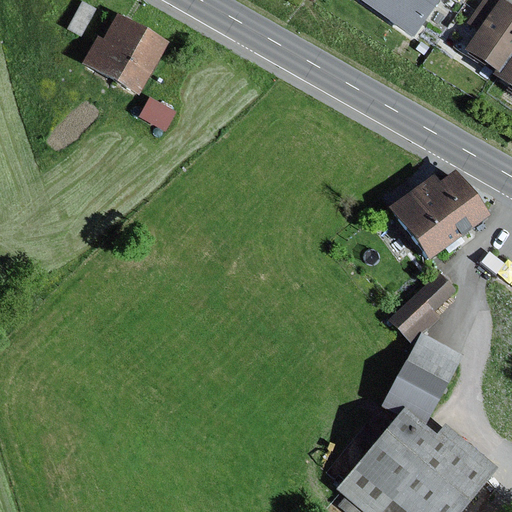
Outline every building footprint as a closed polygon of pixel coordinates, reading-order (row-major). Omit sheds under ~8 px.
[(362,0),(415,36),(440,0),(362,0)] [(499,0),(498,0),(482,0),(467,23),(477,30),(464,49),(495,70),(501,74),(511,58),(511,4),(506,0),(499,0)] [(89,5),(81,1),(66,30),(81,38),(97,9),(89,5)] [(169,43),(118,14),(104,39),(98,35),(82,64),(139,96),(169,43)] [(511,58),(501,74),(495,70),(492,74),(511,88),(511,58)] [(177,112),(150,97),(139,117),(166,132),(177,112)] [(430,176),(389,207),(429,260),(484,218),(451,175),(437,185),(430,176)] [(511,284),(493,270),(469,301),(507,330),(502,336),(511,343),(511,284)] [(439,275),(391,321),(414,345),(424,335),(442,318),(434,310),(454,291),(439,275)] [(464,355),(424,335),(385,406),(399,416),(406,407),(428,424),(464,355)] [(406,407),(399,416),(337,489),(364,511),(462,511),(499,469),(446,425),(439,434),(428,424),(406,407)]
